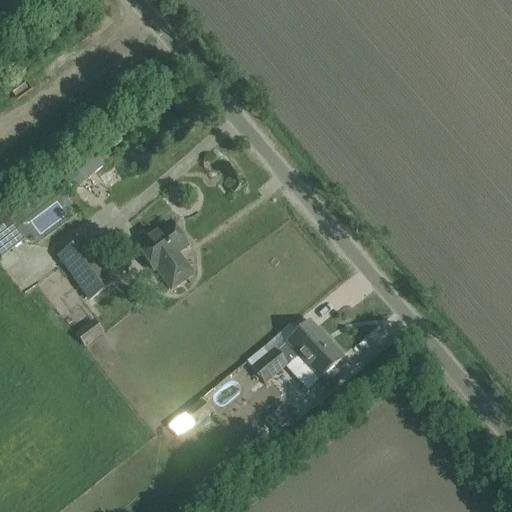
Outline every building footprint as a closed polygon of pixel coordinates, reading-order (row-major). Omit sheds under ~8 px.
[(66,173),(78,188),(91,177),(78,162),(66,173)] [(186,247),(169,224),(135,249),(152,272),(155,270),(170,291),(191,276),(180,260),(179,261),(175,255),(186,247)] [(57,259),(89,301),(113,284),(82,241),(57,259)] [(93,321),(74,336),(84,349),(103,334),(93,321)] [(318,381),(342,359),(309,323),(276,353),(273,350),(250,369),(263,385),(296,357),(318,381)] [(236,373),(207,389),(220,413),(249,397),(236,373)] [(194,425),(210,412),(200,399),(184,412),(194,425)] [(277,411),(264,422),(274,435),(275,434),(278,438),(290,429),(287,425),(288,425),(277,411)]
